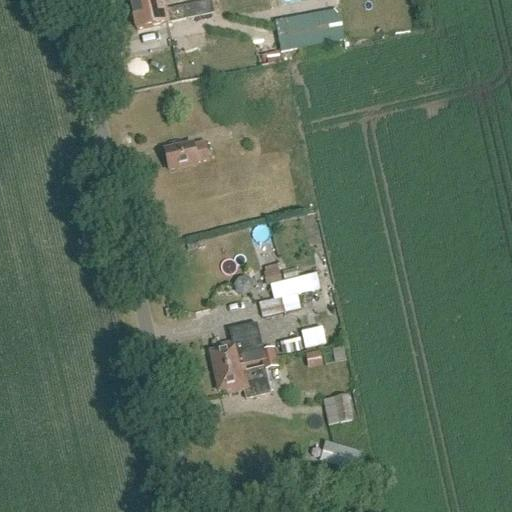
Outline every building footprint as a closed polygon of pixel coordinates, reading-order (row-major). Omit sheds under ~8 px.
[(131,0),(134,12),(164,6),(162,0),(131,0)] [(166,14),(164,6),(134,12),(139,32),(172,25),(186,22),(214,16),(211,4),(181,11),(166,14)] [(276,25),(281,54),(344,43),(339,13),(276,25)] [(195,72),(208,72),(207,49),(194,50),(195,72)] [(223,126),(226,141),(249,136),(246,121),(223,126)] [(253,139),(237,140),(238,154),(254,152),(253,139)] [(211,162),(207,145),(194,148),(194,147),(165,153),(170,171),(198,166),(197,164),(211,162)] [(275,287),(278,301),(299,296),(296,282),(283,285),(279,266),(267,269),(268,275),(266,275),(269,288),(275,287)] [(286,314),(283,301),(261,306),(264,319),(286,314)] [(211,353),(215,373),(244,366),(261,363),(265,362),(275,360),(273,350),(263,352),(257,326),(232,332),(234,344),(216,348),(217,352),(211,353)] [(326,347),(322,330),(302,335),(306,352),(326,347)] [(333,353),(335,365),(347,363),(344,350),(333,353)] [(319,354),(306,356),(309,370),(321,367),(319,354)] [(275,360),(265,362),(261,363),(264,373),(277,370),(275,360)] [(244,366),(215,373),(219,393),(226,391),(227,395),(244,391),(246,401),(271,396),(267,380),(264,381),(262,370),(246,373),(244,366)] [(335,401),(340,426),(354,423),(349,398),(335,401)] [(332,447),(327,467),(354,475),(359,454),(332,447)]
